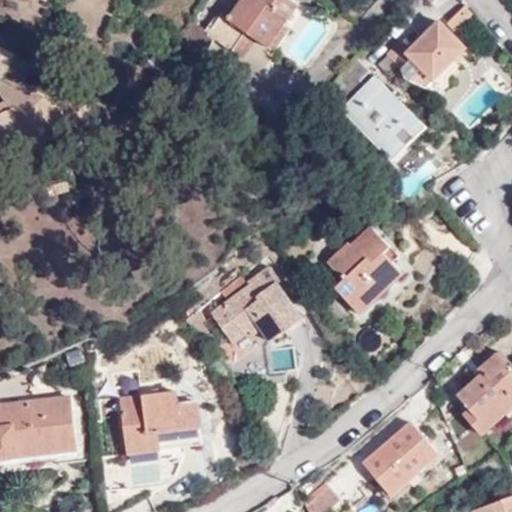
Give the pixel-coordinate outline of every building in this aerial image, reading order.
[(202,48),(204,49),(225,62),(237,43),(251,52),(261,59),(288,17),(262,0),(242,0),(241,4),(236,2),(224,18),(229,20),(222,31),(214,26),(202,48)] [(430,18),(396,52),(396,54),(401,60),(392,70),(406,83),(415,74),(424,83),(459,46),(430,18)] [(179,40),(194,65),(204,49),(202,48),(179,32),(179,40)] [(0,64),(19,76),(24,69),(32,55),(0,35),(0,64)] [(237,43),(225,62),(238,70),(251,52),(237,43)] [(375,67),(360,54),(324,95),(397,156),(431,123),(379,70),(369,80),(365,78),(375,67)] [(0,109),(51,117),(68,98),(84,104),(89,83),(55,64),(45,80),(24,69),(19,76),(0,64),(0,77),(9,87),(0,91),(0,109)] [(0,137),(42,125),(51,117),(0,109),(0,137)] [(391,258),(363,226),(343,244),(339,239),(317,259),(334,280),(326,287),(352,316),(397,278),(385,266),(391,258)] [(434,254),(421,247),(410,269),(421,277),(434,254)] [(57,270),(57,292),(75,292),(75,270),(57,270)] [(294,327),(258,276),(236,290),(239,294),(217,309),(200,320),(204,326),(221,349),(222,351),(247,334),(259,351),(294,327)] [(217,309),(239,294),(236,290),(233,285),(211,300),(217,309)] [(221,349),(204,326),(196,331),(188,320),(181,325),(189,338),(193,335),(207,357),(221,349)] [(436,381),(424,391),(437,422),(442,419),(457,435),(467,428),(475,436),(511,404),(511,400),(511,399),(511,397),(511,375),(490,352),(473,365),(480,373),(451,398),(436,381)] [(193,446),(190,400),(174,402),(173,390),(116,394),(120,451),(193,446)] [(71,459),(68,405),(0,411),(0,464),(12,464),(12,452),(51,450),(53,460),(71,459)] [(431,458),(401,424),(355,462),(384,497),(431,458)] [(321,489),(295,507),(299,511),(321,511),(332,503),(321,489)] [(511,511),(511,498),(467,511),(511,511)]
